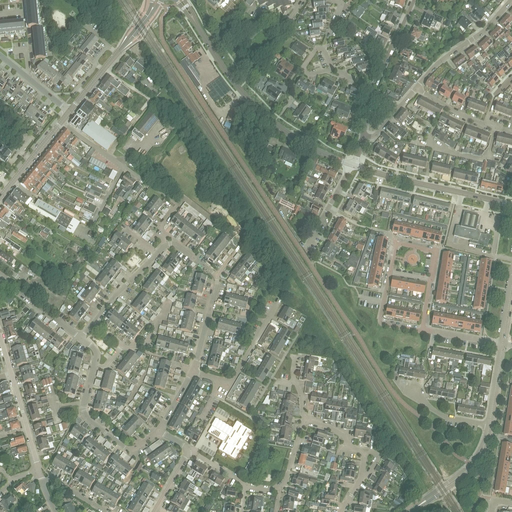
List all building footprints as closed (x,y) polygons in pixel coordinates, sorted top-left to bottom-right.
[(38,27),(35,0),(25,0),(28,28),(38,27)] [(274,10),(280,8),(283,7),(280,0),(273,0),(275,5),(273,6),(274,10)] [(286,0),(280,0),(283,7),(280,8),(282,13),(287,12),(286,8),(292,6),(290,1),(287,2),(286,0)] [(404,3),(396,0),(391,0),(390,2),(395,4),(394,5),(395,6),(394,7),(398,8),(398,7),(402,9),(404,3)] [(471,0),(468,4),(473,8),(471,10),(476,14),(474,16),(472,14),(469,16),(471,18),(473,20),(475,21),(476,22),(477,20),(480,22),(485,17),(480,12),(482,10),(476,5),(471,0)] [(318,9),(324,8),(323,1),(313,2),(314,9),(318,9)] [(360,7),(352,13),(359,19),(365,11),(360,7)] [(318,16),(325,15),(328,15),(327,8),(324,8),(318,9),(318,16)] [(385,11),(383,15),(386,16),(383,21),(394,25),(396,19),(393,18),(394,15),(393,15),(388,12),(385,11)] [(456,26),(459,29),(461,27),(465,31),(467,29),(468,29),(468,27),(471,24),(468,21),(470,19),(462,11),(460,14),(464,17),(456,26)] [(316,23),(322,22),(326,22),(325,15),(318,16),(315,16),(316,23)] [(435,28),(437,23),(440,24),(443,18),(435,15),(433,18),(426,15),(421,26),(429,30),(431,27),(435,28)] [(509,25),(504,20),(500,24),(505,29),(509,25)] [(23,22),(16,23),(9,23),(0,24),(0,34),(24,32),(24,30),(23,22)] [(316,23),(312,23),(313,31),(319,30),(323,29),(322,22),(316,23)] [(381,23),(379,27),(384,29),(382,33),(388,36),(391,30),(388,29),(389,27),(381,23)] [(46,58),(43,28),(33,29),(35,59),(46,58)] [(369,28),(368,32),(370,33),(368,37),(373,40),(384,46),(386,41),(383,39),(376,36),(377,34),(375,32),(369,28)] [(494,32),(499,37),(504,33),(498,28),(494,32)] [(319,30),(313,31),(309,31),(310,38),(320,37),(319,30)] [(424,38),(423,38),(424,35),(414,31),(413,33),(411,33),(410,35),(411,37),(410,41),(414,43),(415,39),(420,41),(422,43),(424,38)] [(499,37),(494,32),(490,36),(495,41),(499,37)] [(87,38),(99,47),(100,45),(97,42),(98,40),(90,34),(87,38)] [(182,50),(187,57),(190,55),(187,51),(192,47),(183,35),(175,41),(182,50)] [(365,43),(364,46),(369,48),(371,45),(374,47),(381,51),(384,46),(373,40),(368,37),(368,38),(367,39),(365,43)] [(99,47),(87,38),(84,41),(92,48),(94,46),(97,49),(99,47)] [(483,42),(488,48),(492,44),(487,38),(483,42)] [(334,50),(344,47),(343,40),(333,43),(334,50)] [(92,48),(84,41),(81,45),(93,55),(94,53),(90,50),(92,48)] [(307,49),(297,42),(291,50),(301,57),(307,49)] [(488,48),(483,42),(479,46),(484,52),(488,48)] [(93,55),(81,45),(78,49),(86,56),(88,53),(91,56),(93,55)] [(337,56),(344,54),(353,52),(352,48),(346,49),(346,47),(344,47),(334,50),(336,49),(337,56)] [(471,51),(475,57),(480,53),(475,47),(471,51)] [(503,50),(511,61),(511,57),(511,58),(508,54),(506,52),(507,51),(505,49),(503,50)] [(403,50),(400,56),(404,57),(402,60),(407,62),(408,59),(409,60),(411,56),(414,57),(415,54),(409,52),(403,50)] [(511,61),(503,50),(502,51),(498,55),(496,56),(500,60),(502,58),(504,57),(508,61),(506,63),(511,68),(511,67),(511,61)] [(357,51),(353,52),(344,54),(345,61),(352,60),(355,59),(360,58),(359,53),(357,54),(357,51)] [(475,57),(471,51),(466,54),(470,60),(475,57)] [(187,57),(192,64),(200,58),(196,52),(193,54),(192,53),(190,55),(187,57)] [(80,54),(77,58),(89,67),(90,66),(87,62),(89,60),(80,54)] [(458,60),(462,66),(467,62),(463,56),(458,60)] [(134,62),(128,57),(124,62),(130,67),(134,62)] [(190,65),(192,64),(187,57),(184,59),(183,60),(187,67),(189,66),(190,65)] [(360,58),(355,59),(352,60),(353,67),(356,66),(363,64),(362,57),(360,58)] [(77,58),(74,61),(82,68),(84,66),(88,69),(89,67),(77,58)] [(136,63),(144,70),(147,66),(139,59),(136,63)] [(495,65),(496,65),(504,74),(506,73),(508,72),(508,71),(503,66),(501,67),(497,63),(496,62),(492,59),(491,61),(494,64),(495,65)] [(286,79),(294,68),(282,60),(280,63),(282,64),(276,72),(286,79)] [(462,66),(458,60),(454,63),(458,69),(462,66)] [(39,70),(41,72),(47,64),(43,61),(34,73),(36,74),(39,70)] [(74,61),(71,65),(83,75),(84,73),(81,70),(82,68),(74,61)] [(144,70),(136,63),(134,65),(142,72),(144,70)] [(360,72),(362,72),(372,69),(370,63),(363,64),(356,66),(358,71),(360,72)] [(51,67),(47,64),(41,72),(43,74),(40,77),(41,79),(51,67)] [(409,73),(411,70),(416,73),(422,75),(424,71),(410,65),(408,67),(401,64),(399,68),(396,67),(396,68),(395,67),(393,70),(394,70),(393,73),(407,80),(401,77),(403,75),(404,75),(405,71),(409,73)] [(68,69),(76,75),(78,73),(82,76),(83,75),(71,65),(68,69)] [(122,65),(118,69),(117,69),(115,71),(116,72),(128,82),(133,75),(129,72),(129,71),(122,65)] [(503,76),(504,74),(496,65),(495,65),(494,67),(498,71),(496,73),(501,78),(502,78),(503,77),(503,76)] [(55,70),(51,67),(41,79),(43,80),(46,76),(48,78),(55,70)] [(68,69),(65,73),(73,79),(74,81),(74,80),(77,82),(78,80),(74,77),(76,75),(68,69)] [(47,83),(49,85),(51,83),(52,81),(58,73),(55,70),(48,78),(50,80),(47,83)] [(495,84),(486,76),(479,71),(475,74),(480,79),(482,77),(485,80),(483,82),(486,84),(487,83),(492,88),(493,88),(494,87),(494,86),(495,84)] [(59,87),(63,83),(62,76),(58,73),(52,81),(59,87)] [(62,76),(63,83),(67,87),(73,79),(65,73),(62,76)] [(407,80),(393,73),(389,81),(398,85),(399,81),(405,84),(406,83),(407,82),(406,82),(407,80)] [(498,81),(499,80),(493,76),(491,74),(489,76),(487,74),(486,76),(495,84),(497,82),(498,81)] [(111,85),(114,88),(117,90),(125,97),(130,91),(119,82),(118,83),(108,76),(104,80),(111,85)] [(3,80),(0,83),(0,91),(9,81),(7,79),(4,82),(3,80)] [(314,95),(316,86),(312,86),(311,87),(309,86),(310,86),(301,79),(296,85),(305,92),(307,89),(311,91),(310,94),(314,95)] [(111,85),(104,80),(101,85),(111,92),(114,88),(111,85)] [(266,87),(262,92),(266,94),(266,93),(276,100),(281,93),(273,88),(275,85),(276,82),(269,80),(268,83),(272,85),(271,86),(270,87),(270,86),(268,89),(266,87)] [(326,95),(327,93),(332,96),(336,89),(333,87),(334,85),(331,83),(330,83),(325,80),(321,86),(319,85),(316,89),(326,95)] [(415,83),(407,80),(406,82),(407,82),(406,83),(405,84),(403,88),(402,88),(398,96),(387,91),(390,92),(387,98),(397,103),(399,102),(402,96),(403,97),(415,83)] [(425,86),(430,89),(434,82),(429,80),(425,86)] [(7,94),(17,82),(15,81),(12,85),(10,83),(3,91),(7,94)] [(17,82),(7,94),(11,97),(17,89),(15,87),(18,84),(17,82)] [(434,82),(430,89),(435,91),(439,85),(434,82)] [(97,89),(104,94),(107,97),(111,92),(101,85),(97,89)] [(141,85),(139,88),(152,96),(154,93),(141,85)] [(439,94),(444,96),(448,90),(449,88),(444,85),(439,94)] [(15,100),(24,88),(23,87),(20,91),(17,89),(11,97),(15,100)] [(357,98),(360,91),(352,87),(351,90),(348,89),(345,95),(349,96),(349,95),(357,98)] [(19,103),(25,95),(23,93),(26,90),(24,88),(15,100),(19,103)] [(450,91),(448,90),(444,96),(449,99),(453,91),(451,89),(450,91)] [(93,95),(99,100),(100,99),(102,101),(105,98),(96,91),(93,95)] [(461,95),(459,94),(457,92),(452,101),(457,103),(460,97),(460,96),(461,95)] [(22,106),(32,95),(30,93),(27,97),(25,95),(19,103),(22,106)] [(20,109),(24,112),(33,102),(30,100),(33,96),(32,95),(22,106),(20,109)] [(112,110),(99,100),(93,95),(89,99),(96,104),(95,105),(99,108),(101,106),(110,112),(112,110)] [(460,97),(457,103),(462,106),(466,97),(464,96),(463,98),(460,97)] [(422,111),(423,108),(427,101),(422,98),(421,99),(418,105),(420,107),(419,110),(422,111)] [(331,107),(335,109),(338,110),(336,117),(342,119),(342,117),(346,119),(349,111),(344,109),(345,105),(346,104),(333,99),(332,101),(333,102),(331,107)] [(473,110),(476,102),(470,100),(470,102),(467,108),(473,110)] [(423,108),(428,111),(433,104),(427,101),(423,108)] [(98,111),(95,109),(87,102),(83,107),(91,113),(92,113),(98,118),(100,116),(101,115),(104,112),(99,109),(98,111)] [(473,110),(479,112),(482,104),(476,102),(473,110)] [(494,111),(500,113),(503,105),(497,103),(494,111)] [(428,111),(434,114),(438,107),(433,104),(428,111)] [(482,104),(479,112),(485,115),(488,106),(482,104)] [(25,115),(29,118),(38,106),(36,105),(33,108),(31,107),(25,115)] [(500,113),(506,116),(509,107),(503,105),(500,113)] [(40,108),(38,106),(29,118),(32,121),(34,119),(39,113),(37,111),(40,108)] [(310,111),(302,106),(297,113),(296,112),(293,116),(301,121),(308,112),(309,113),(310,111)] [(91,113),(83,107),(80,111),(87,117),(92,120),(95,123),(96,121),(98,118),(92,113),(91,113)] [(438,107),(434,114),(439,117),(443,109),(438,107)] [(130,116),(133,119),(138,114),(134,111),(132,109),(130,111),(131,112),(129,115),(130,116)] [(232,109),(226,120),(232,123),(238,112),(232,109)] [(410,119),(408,117),(409,115),(404,110),(400,115),(410,124),(410,125),(413,122),(414,119),(412,117),(410,119)] [(41,115),(39,113),(34,119),(32,121),(36,124),(46,113),(44,111),(41,115)] [(76,115),(69,124),(76,129),(77,128),(84,121),(87,117),(80,111),(77,115),(76,115)] [(46,113),(36,124),(40,127),(47,119),(44,117),(47,114),(46,113)] [(135,130),(132,134),(141,142),(144,138),(143,137),(158,120),(150,113),(135,131),(135,130)] [(410,124),(400,115),(395,119),(401,125),(405,120),(407,122),(406,124),(408,126),(410,124)] [(443,127),(444,125),(448,118),(442,115),(438,123),(442,125),(441,126),(443,127)] [(453,120),(448,118),(444,125),(447,127),(446,129),(448,130),(449,128),(453,120)] [(88,124),(113,143),(116,139),(114,136),(99,126),(96,123),(95,123),(92,120),(88,124)] [(459,123),(453,120),(449,128),(455,131),(459,123)] [(347,128),(336,123),(331,121),(330,125),(334,127),(331,136),(342,140),(347,128)] [(15,122),(10,127),(23,138),(28,132),(15,122)] [(464,126),(459,123),(455,131),(457,132),(456,135),(459,136),(464,126)] [(88,124),(83,132),(84,133),(94,141),(94,142),(107,151),(113,143),(88,124)] [(129,128),(125,125),(124,126),(124,125),(119,131),(124,135),(129,128)] [(396,138),(398,135),(402,139),(408,132),(404,130),(400,128),(399,127),(397,130),(391,125),(386,130),(396,138)] [(114,136),(116,139),(119,141),(124,135),(119,131),(118,130),(113,127),(111,130),(116,134),(114,136)] [(469,141),(470,137),(473,129),(468,127),(465,135),(467,136),(466,140),(469,141)] [(479,131),(473,129),(470,137),(476,140),(479,131)] [(70,141),(71,139),(72,140),(73,138),(70,135),(70,134),(64,130),(61,134),(70,142),(70,141)] [(476,140),(481,142),(484,134),(479,131),(476,140)] [(58,138),(64,143),(65,141),(69,143),(68,144),(72,147),(74,145),(70,142),(61,134),(58,138)] [(490,136),(484,134),(481,142),(487,144),(490,136)] [(64,143),(58,138),(54,142),(68,153),(70,151),(65,147),(65,148),(62,145),(64,143)] [(68,153),(54,142),(51,146),(57,151),(59,149),(62,151),(62,152),(66,155),(68,153)] [(374,154),(379,157),(383,149),(380,147),(382,145),(379,143),(374,154)] [(274,148),(268,145),(265,151),(272,154),(274,148)] [(10,150),(5,146),(0,151),(0,160),(4,164),(5,163),(7,163),(8,161),(8,160),(7,159),(11,155),(8,153),(10,150)] [(59,155),(59,156),(55,153),(57,151),(51,146),(48,150),(61,161),(63,159),(59,155)] [(91,148),(87,155),(90,157),(95,151),(91,148)] [(293,153),(287,150),(282,148),(279,156),(283,158),(282,160),(293,165),(296,157),(292,155),(293,153)] [(384,159),(388,152),(383,149),(379,157),(384,159)] [(384,159),(389,162),(393,155),(395,152),(390,149),(388,152),(384,159)] [(61,161),(48,150),(45,154),(51,159),(54,162),(56,160),(60,163),(61,161)] [(52,166),(51,165),(52,164),(49,161),(51,159),(45,154),(41,158),(51,166),(55,169),(57,167),(54,164),(52,166)] [(393,155),(389,162),(394,165),(399,158),(393,155)] [(51,166),(41,158),(38,162),(44,167),(48,170),(50,168),(53,171),(55,169),(51,166)] [(81,164),(74,158),(71,162),(78,167),(81,164)] [(47,170),(47,171),(43,168),(44,167),(38,162),(36,165),(49,176),(51,174),(47,170)] [(445,166),(443,175),(449,176),(450,171),(453,171),(455,163),(451,162),(449,167),(445,166)] [(49,176),(36,165),(33,168),(39,173),(40,172),(44,174),(48,178),(49,176)] [(335,179),(338,173),(330,170),(329,172),(317,166),(315,170),(335,179)] [(39,173),(33,168),(31,171),(45,182),(46,180),(42,176),(43,175),(39,173)] [(459,180),(461,171),(455,170),(453,178),(459,180)] [(45,182),(31,171),(29,174),(35,179),(36,177),(39,180),(43,184),(45,182)] [(501,173),(500,178),(496,191),(502,193),(504,185),(501,185),(503,179),(505,180),(507,176),(501,173)] [(37,182),(34,180),(35,179),(29,174),(26,177),(38,186),(40,188),(42,186),(37,182)] [(319,180),(322,182),(321,182),(330,186),(333,180),(324,176),(320,174),(319,177),(322,178),(321,179),(320,179),(319,180)] [(472,174),(470,182),(476,184),(478,176),(472,174)] [(123,191),(131,178),(126,175),(122,182),(120,185),(122,186),(120,188),(115,194),(113,197),(113,198),(117,201),(119,197),(118,197),(123,191)] [(481,188),(486,189),(489,175),(486,175),(485,181),(483,180),(481,188)] [(38,186),(26,177),(24,180),(30,185),(31,183),(34,186),(38,190),(40,188),(38,186)] [(493,183),(491,190),(496,191),(500,178),(497,177),(496,183),(493,183)] [(135,188),(132,186),(136,181),(131,178),(123,191),(126,193),(123,198),(126,200),(133,191),(135,188)] [(32,188),(32,189),(29,186),(30,185),(24,180),(20,184),(26,189),(30,191),(31,192),(32,192),(35,194),(37,192),(33,189),(32,188)] [(97,187),(106,191),(108,188),(96,182),(94,185),(97,187)] [(134,196),(136,197),(142,188),(137,185),(135,188),(133,191),(135,193),(134,196)] [(371,195),(366,192),(367,189),(359,185),(356,190),(366,196),(369,198),(373,200),(377,201),(379,192),(375,191),(374,195),(371,195)] [(90,190),(101,195),(102,191),(92,186),(90,190)] [(39,200),(36,205),(31,203),(33,201),(20,190),(20,189),(17,187),(11,196),(20,202),(36,212),(44,217),(54,223),(67,230),(66,230),(73,234),(80,223),(73,218),(73,219),(61,212),(39,200)] [(313,190),(325,196),(328,191),(321,187),(319,190),(314,188),(313,190)] [(101,195),(90,190),(89,193),(93,195),(99,198),(101,195)] [(311,193),(314,195),(313,198),(322,202),(325,196),(313,190),(311,193)] [(365,198),(366,196),(356,190),(353,196),(361,201),(363,197),(365,198)] [(281,199),(285,201),(287,197),(281,194),(278,192),(275,200),(279,202),(281,199)] [(59,202),(52,198),(53,197),(49,195),(48,197),(51,200),(54,201),(54,202),(58,204),(59,202)] [(19,207),(15,204),(17,202),(10,196),(7,201),(22,213),(23,212),(24,210),(20,207),(19,207)] [(152,201),(161,208),(164,204),(155,197),(152,201)] [(418,210),(418,207),(420,199),(414,198),(413,205),(411,205),(408,216),(410,217),(413,205),(415,206),(414,212),(417,213),(418,210)] [(289,209),(293,211),(296,206),(285,201),(281,199),(279,202),(278,204),(289,209)] [(13,212),(15,209),(16,211),(17,212),(20,215),(21,214),(24,216),(26,214),(23,212),(22,213),(7,201),(4,205),(13,212)] [(149,204),(158,211),(161,208),(152,201),(149,204)] [(357,212),(359,213),(362,208),(366,210),(367,207),(361,204),(360,207),(350,201),(347,207),(357,212)] [(186,211),(189,206),(185,203),(181,208),(186,211)] [(147,208),(155,215),(158,211),(149,204),(147,208)] [(310,209),(306,207),(304,210),(296,206),(312,214),(316,216),(318,213),(321,208),(313,204),(311,209),(310,209)] [(94,214),(95,211),(84,206),(83,209),(94,214)] [(296,206),(293,211),(292,214),(296,216),(298,213),(307,217),(311,219),(310,220),(313,221),(313,220),(314,220),(316,216),(312,214),(296,206)] [(111,211),(105,207),(102,214),(107,217),(111,211)] [(357,212),(347,207),(343,212),(352,217),(353,214),(355,215),(357,212)] [(12,214),(9,212),(8,213),(2,208),(0,209),(0,212),(8,219),(10,217),(14,220),(16,218),(15,216),(12,214)] [(148,215),(152,218),(155,215),(147,208),(144,211),(144,212),(143,213),(147,216),(148,215)] [(75,215),(71,212),(66,210),(64,213),(73,218),(75,215)] [(8,219),(0,212),(0,218),(6,223),(9,225),(10,222),(7,220),(8,219)] [(461,238),(470,240),(478,242),(480,234),(480,232),(475,231),(479,216),(464,213),(461,227),(456,226),(454,236),(461,238)] [(172,228),(180,217),(177,215),(170,223),(173,225),(171,227),(172,228)] [(148,220),(144,216),(141,220),(149,227),(152,223),(153,221),(149,218),(148,220)] [(180,217),(172,228),(173,229),(175,227),(177,229),(184,220),(180,217)] [(339,221),(336,225),(348,232),(348,231),(349,232),(352,234),(354,232),(350,229),(344,226),(346,224),(345,224),(347,222),(341,219),(340,221),(339,221)] [(138,224),(147,230),(149,227),(141,220),(138,224)] [(178,232),(179,233),(187,223),(184,220),(177,229),(179,230),(178,232)] [(191,225),(187,223),(179,233),(180,234),(182,232),(184,234),(191,225)] [(398,234),(401,224),(395,223),(393,232),(398,234)] [(135,227),(144,234),(147,230),(138,224),(135,227)] [(404,235),(406,226),(401,224),(398,234),(403,236),(403,235),(404,235)] [(135,227),(132,225),(129,228),(141,237),(144,234),(135,227)] [(185,238),(186,239),(194,228),(191,225),(184,234),(187,236),(185,238)] [(347,234),(348,232),(336,225),(334,230),(340,234),(342,231),(347,234)] [(15,231),(16,229),(12,226),(10,230),(13,233),(12,235),(26,244),(28,240),(23,237),(15,231)] [(97,226),(95,230),(101,234),(102,234),(105,230),(98,227),(97,226)] [(410,237),(412,227),(406,226),(404,235),(406,235),(405,237),(410,237)] [(416,238),(418,228),(412,227),(410,237),(414,239),(414,237),(416,238)] [(198,231),(194,228),(186,239),(188,240),(189,238),(191,239),(198,231)] [(418,228),(416,238),(417,239),(417,240),(421,240),(424,230),(418,228)] [(424,230),(422,240),(426,241),(426,240),(428,241),(430,231),(424,230)] [(201,234),(198,231),(191,239),(193,241),(192,243),(193,244),(201,234)] [(330,236),(342,242),(346,244),(351,247),(352,244),(348,242),(349,241),(339,236),(340,235),(333,231),(330,236)] [(430,231),(428,241),(429,241),(429,242),(433,242),(436,233),(430,231)] [(121,236),(118,233),(116,232),(113,236),(114,237),(111,241),(115,244),(121,236)] [(228,245),(231,241),(232,240),(229,237),(224,233),(220,238),(228,245)] [(436,233),(433,242),(440,243),(442,234),(436,233)] [(201,234),(193,244),(195,245),(196,243),(198,245),(205,236),(201,234)] [(478,242),(470,240),(469,243),(487,247),(489,241),(491,236),(486,234),(486,235),(480,234),(478,242)] [(118,247),(125,239),(121,236),(115,244),(118,247)] [(342,242),(330,236),(328,240),(335,244),(336,241),(341,244),(342,242)] [(102,237),(98,246),(101,248),(106,239),(102,237)] [(16,245),(9,240),(6,238),(4,240),(10,245),(10,246),(13,248),(19,252),(21,248),(16,245)] [(217,242),(225,248),(228,245),(220,238),(217,242)] [(125,239),(118,247),(122,250),(128,241),(125,239)] [(377,245),(386,247),(388,241),(378,239),(377,245)] [(122,250),(125,252),(129,248),(130,249),(133,245),(132,244),(128,241),(122,250)] [(214,245),(223,252),(225,248),(217,242),(214,245)] [(358,242),(356,249),(362,251),(365,245),(358,242)] [(324,248),(332,252),(333,250),(338,253),(340,250),(327,243),(326,245),(325,245),(324,247),(324,248)] [(223,252),(214,245),(212,248),(220,255),(223,252)] [(220,255),(212,248),(209,252),(217,258),(220,255)] [(330,255),(332,252),(324,248),(323,248),(322,250),(323,251),(321,254),(328,257),(328,259),(332,261),(334,258),(330,255)] [(11,257),(0,249),(0,256),(8,262),(8,261),(11,257)] [(212,264),(214,262),(217,258),(209,252),(206,255),(209,258),(208,260),(212,264)] [(244,258),(253,264),(256,261),(251,257),(253,255),(249,252),(247,254),(244,258)] [(452,261),(453,258),(454,258),(458,259),(459,253),(452,252),(451,255),(444,253),(443,259),(452,261)] [(348,261),(347,263),(351,268),(354,269),(356,270),(360,258),(352,254),(350,258),(342,253),(340,257),(348,261)] [(170,258),(179,265),(182,261),(173,254),(170,258)] [(170,258),(168,261),(176,268),(179,265),(170,258)] [(253,264),(244,258),(242,261),(253,270),(255,266),(253,264)] [(113,261),(110,264),(118,271),(121,267),(122,266),(118,263),(117,264),(113,261)] [(168,261),(165,265),(173,271),(176,268),(168,261)] [(253,270),(242,261),(239,264),(250,273),(253,270)] [(118,271),(110,264),(107,268),(115,275),(118,271)] [(250,273),(239,264),(236,268),(247,277),(250,273)] [(16,281),(16,280),(17,279),(20,276),(15,272),(15,273),(5,265),(1,270),(16,281)] [(27,275),(28,274),(29,272),(30,271),(22,265),(18,269),(27,275)] [(170,275),(173,271),(165,265),(162,268),(166,272),(165,273),(169,276),(170,275)] [(72,266),(68,272),(73,275),(77,269),(72,266)] [(102,269),(104,271),(113,278),(115,275),(107,268),(105,266),(102,269)] [(236,268),(233,271),(244,280),(247,277),(236,268)] [(154,274),(162,281),(164,282),(168,277),(158,269),(157,271),(154,274)] [(113,278),(104,271),(102,275),(110,281),(113,278)] [(244,280),(233,271),(231,275),(229,277),(234,281),(236,279),(239,282),(241,284),(244,280)] [(154,274),(151,278),(159,284),(162,281),(154,274)] [(102,275),(99,278),(107,285),(110,281),(102,275)] [(393,277),(391,287),(398,288),(399,278),(393,277)] [(107,285),(99,278),(96,282),(100,285),(99,287),(103,290),(104,288),(107,285)] [(151,278),(148,281),(157,288),(159,284),(151,278)] [(399,278),(398,288),(404,289),(406,279),(399,278)] [(406,279),(404,289),(411,291),(412,281),(406,279)] [(148,281),(146,285),(154,291),(157,288),(148,281)] [(412,281),(411,291),(417,292),(419,282),(412,281)] [(89,287),(98,294),(100,290),(96,287),(97,285),(93,282),(92,284),(90,282),(88,286),(89,287)] [(419,282),(417,292),(424,293),(426,283),(419,282)] [(154,291),(146,285),(143,288),(151,295),(154,291)] [(89,287),(87,291),(95,297),(98,294),(89,287)] [(203,290),(193,287),(192,292),(197,293),(196,295),(201,296),(201,294),(202,294),(203,290)] [(87,291),(84,294),(92,301),(95,297),(87,291)] [(140,297),(148,303),(151,300),(143,293),(140,297)] [(185,299),(195,302),(197,297),(191,296),(192,294),(187,293),(184,293),(183,298),(185,299)] [(84,294),(81,298),(80,300),(84,303),(85,301),(89,304),(92,301),(84,294)] [(8,296),(5,301),(10,305),(14,301),(9,296),(8,296)] [(137,300),(145,307),(148,303),(140,297),(137,300)] [(145,307),(137,300),(135,304),(143,310),(145,307)] [(85,304),(84,306),(80,302),(77,306),(85,313),(88,309),(89,307),(85,304)] [(143,310),(135,304),(132,307),(140,314),(143,310)] [(392,317),(394,307),(388,305),(386,315),(392,317)] [(74,309),(83,316),(85,313),(77,306),(74,309)] [(21,311),(23,313),(22,315),(24,317),(30,310),(26,307),(21,311)] [(394,307),(392,317),(399,318),(401,308),(394,307)] [(282,313),(289,318),(293,312),(285,308),(282,313)] [(401,308),(399,318),(406,319),(407,309),(401,308)] [(72,313),(80,319),(83,316),(74,309),(72,313)] [(407,309),(406,319),(412,320),(414,310),(407,309)] [(9,313),(8,310),(0,313),(2,319),(10,317),(10,316),(15,314),(15,312),(9,313)] [(115,313),(112,310),(105,318),(107,320),(106,322),(107,323),(115,313)] [(414,310),(412,320),(419,321),(420,311),(414,310)] [(80,319),(72,313),(69,317),(77,323),(80,319)] [(112,324),(119,316),(115,313),(107,323),(108,325),(110,322),(112,324)] [(289,318),(282,313),(279,319),(286,323),(289,318)] [(112,328),(114,329),(122,318),(119,316),(112,324),(114,325),(112,328)] [(18,320),(17,317),(11,318),(11,319),(3,321),(4,322),(3,323),(3,325),(5,325),(5,328),(13,326),(12,321),(18,320)] [(33,331),(40,323),(36,320),(33,317),(31,321),(26,327),(29,329),(30,328),(33,331)] [(119,329),(126,321),(122,318),(114,329),(115,330),(117,328),(119,329)] [(120,333),(121,334),(129,324),(126,321),(119,329),(121,331),(120,333)] [(482,323),(475,322),(474,331),(480,332),(482,323)] [(40,323),(33,331),(36,334),(43,325),(40,323)] [(124,333),(126,335),(133,326),(129,324),(121,334),(122,335),(124,333)] [(40,336),(47,328),(43,325),(36,334),(40,336)] [(128,340),(136,329),(133,326),(126,335),(128,337),(126,339),(128,340)] [(43,339),(50,331),(47,328),(40,336),(43,339)] [(140,332),(136,329),(128,340),(129,341),(131,338),(133,340),(140,332)] [(280,335),(287,339),(291,334),(283,329),(280,335)] [(47,342),(53,333),(50,331),(43,339),(47,342)] [(50,344),(57,336),(53,333),(47,342),(50,344)] [(277,340),(284,345),(287,339),(280,335),(277,340)] [(57,336),(50,344),(54,347),(60,339),(57,336)] [(160,348),(163,338),(158,337),(155,350),(157,350),(157,348),(160,348)] [(60,339),(54,347),(57,350),(59,352),(63,347),(61,345),(64,342),(60,339)] [(274,346),(281,350),(284,345),(277,340),(274,346)] [(184,344),(180,357),(182,357),(183,354),(186,355),(189,342),(185,341),(184,344)] [(15,348),(12,349),(13,352),(10,352),(11,354),(23,350),(22,346),(20,346),(19,343),(14,345),(15,348)] [(72,358),(82,361),(83,357),(78,355),(79,352),(80,350),(75,346),(71,350),(69,358),(72,359),(72,358)] [(281,350),(274,346),(270,351),(278,356),(281,350)] [(437,363),(437,360),(439,351),(433,349),(432,352),(429,351),(427,359),(431,360),(432,356),(435,357),(433,366),(436,366),(437,363)] [(144,354),(139,351),(135,356),(131,352),(128,356),(136,363),(139,359),(140,357),(140,358),(144,354)] [(457,367),(459,361),(461,361),(462,355),(457,354),(454,366),(455,366),(454,368),(457,369),(457,367)] [(138,364),(136,363),(128,356),(125,359),(133,366),(136,368),(138,364)] [(264,361),(272,366),(275,360),(268,356),(264,361)] [(319,363),(318,361),(319,361),(319,359),(309,357),(309,360),(302,359),(302,361),(306,362),(306,365),(314,366),(317,366),(318,366),(319,363)] [(471,369),(473,370),(474,366),(477,367),(477,365),(478,365),(479,358),(473,357),(471,367),(471,369)] [(122,363),(131,370),(133,366),(125,359),(122,363)] [(491,360),(485,359),(484,366),(483,368),(482,372),(482,375),(485,376),(487,366),(489,367),(491,367),(492,362),(490,362),(491,360)] [(409,363),(409,361),(405,360),(403,370),(399,369),(400,367),(396,366),(396,367),(395,372),(399,373),(398,375),(406,377),(409,363)] [(272,366),(264,361),(261,367),(269,371),(272,366)] [(120,366),(128,373),(131,370),(122,363),(120,366)] [(19,373),(19,374),(32,371),(31,366),(20,369),(21,372),(19,373)] [(128,373),(120,366),(117,370),(125,377),(128,373)] [(417,372),(413,371),(412,378),(418,379),(419,372),(420,366),(418,366),(417,372)] [(68,374),(75,375),(78,376),(78,374),(79,370),(69,367),(68,372),(68,374)] [(258,372),(265,377),(269,371),(261,367),(258,372)] [(112,371),(111,373),(106,372),(105,376),(115,379),(116,375),(117,375),(118,373),(117,372),(112,371)] [(265,377),(258,372),(255,378),(262,382),(265,377)] [(34,379),(33,375),(23,378),(24,381),(21,381),(22,383),(34,379)] [(306,381),(306,384),(313,385),(313,382),(312,382),(312,377),(304,375),(304,378),(300,377),(299,380),(306,381)] [(192,385),(200,389),(203,384),(195,379),(192,385)] [(432,389),(431,388),(430,388),(429,395),(435,396),(436,389),(437,383),(438,381),(435,380),(434,383),(433,383),(432,389)] [(252,382),(250,386),(248,384),(247,387),(256,392),(260,387),(252,382)] [(447,383),(445,391),(442,390),(441,397),(447,398),(450,383),(447,383)] [(200,389),(192,385),(190,390),(197,394),(200,389)] [(246,393),(253,398),(256,392),(247,387),(245,389),(247,390),(246,393)] [(304,394),(311,395),(310,402),(316,403),(317,394),(312,393),(313,388),(305,387),(304,394)] [(74,396),(76,392),(65,389),(64,393),(68,394),(68,397),(74,398),(74,396)] [(197,394),(190,390),(187,395),(195,399),(197,394)] [(159,400),(161,396),(152,391),(150,395),(159,400)] [(293,403),(293,404),(296,404),(297,398),(291,397),(292,394),(285,392),(284,398),(287,399),(286,402),(293,403)] [(240,397),(250,403),(253,398),(246,393),(244,396),(242,395),(240,397)] [(321,404),(322,395),(317,394),(316,403),(314,412),(317,413),(318,407),(319,407),(319,404),(321,404)] [(12,402),(11,395),(0,398),(0,401),(4,401),(4,404),(12,402)] [(28,397),(26,397),(27,402),(32,401),(32,403),(38,401),(36,395),(34,395),(28,397)] [(159,400),(150,395),(147,399),(156,404),(159,400)] [(195,399),(187,395),(184,400),(192,404),(195,399)] [(250,403),(240,397),(239,400),(241,401),(239,404),(247,409),(250,403)] [(330,411),(332,402),(332,399),(327,398),(327,401),(326,401),(326,405),(325,411),(324,414),(324,420),(326,420),(327,414),(328,414),(328,411),(330,411)] [(156,404),(147,399),(145,402),(154,408),(156,404)] [(192,404),(184,400),(181,405),(189,409),(192,404)] [(338,416),(338,413),(341,413),(343,401),(337,400),(334,421),(337,422),(338,416)] [(457,412),(463,413),(464,407),(465,401),(462,400),(461,406),(458,406),(457,412)] [(283,404),(282,408),(292,410),(293,404),(293,403),(286,402),(279,401),(279,404),(283,404)] [(154,408),(145,402),(143,406),(152,412),(154,408)] [(474,406),(471,405),(469,414),(475,416),(476,409),(477,403),(474,402),(474,406)] [(30,412),(38,410),(36,403),(32,404),(32,406),(28,407),(30,412)] [(141,410),(150,415),(152,412),(143,406),(141,410)] [(180,407),(177,412),(185,416),(188,411),(180,407)] [(138,416),(145,423),(150,415),(141,410),(138,408),(135,412),(139,414),(138,416)] [(290,416),(291,416),(292,410),(282,408),(281,412),(277,411),(277,414),(279,414),(283,415),(290,416)] [(346,414),(344,423),(343,429),(346,429),(348,420),(350,420),(352,411),(352,409),(352,408),(347,408),(347,410),(346,410),(346,414)] [(485,410),(476,409),(475,416),(483,417),(485,410)] [(177,412),(175,417),(182,421),(185,416),(177,412)] [(7,415),(0,416),(0,421),(3,420),(3,419),(9,417),(10,420),(14,419),(14,418),(17,417),(16,413),(7,415)] [(281,421),(291,423),(292,416),(291,416),(290,416),(283,415),(279,414),(278,416),(282,417),(281,421)] [(131,420),(139,428),(142,425),(134,417),(131,420)] [(175,417),(172,422),(180,426),(182,421),(175,417)] [(215,419),(207,432),(223,442),(218,450),(225,454),(235,460),(248,438),(252,432),(242,426),(242,425),(237,421),(232,428),(232,429),(215,419)] [(6,426),(10,425),(11,427),(6,429),(7,432),(20,429),(18,422),(13,423),(12,420),(5,422),(6,426)] [(139,428),(131,420),(128,424),(136,431),(139,428)] [(290,429),(291,423),(281,421),(281,424),(277,424),(273,423),(273,426),(278,427),(290,429)] [(180,426),(172,422),(169,427),(177,431),(180,426)] [(136,431),(128,424),(125,427),(133,434),(136,431)] [(74,437),(81,429),(77,426),(75,425),(72,429),(74,430),(70,434),(74,437)] [(281,434),(291,436),(292,429),(290,429),(278,427),(273,426),(270,426),(270,429),(274,430),(274,429),(278,429),(282,430),(281,434)] [(133,434),(125,427),(122,430),(130,437),(133,434)] [(78,440),(84,431),(81,429),(74,437),(78,440)] [(190,429),(186,436),(191,439),(196,431),(190,429)] [(365,435),(364,444),(369,445),(371,436),(374,436),(375,430),(370,429),(367,429),(366,435),(365,435)] [(196,431),(191,439),(196,442),(201,433),(197,430),(196,431)] [(84,431),(78,440),(81,443),(84,438),(86,439),(89,436),(88,434),(84,431)] [(317,437),(326,440),(327,436),(333,438),(334,435),(326,433),(326,434),(318,432),(317,437)] [(38,441),(39,446),(54,442),(52,442),(51,439),(52,439),(51,434),(45,436),(45,439),(38,441)] [(291,436),(281,434),(280,437),(278,437),(276,443),(283,444),(284,441),(290,442),(291,436)] [(23,436),(15,439),(16,441),(10,443),(11,447),(25,443),(23,436)] [(326,440),(317,437),(314,436),(312,444),(318,446),(319,443),(324,445),(326,440)] [(83,446),(83,447),(87,449),(93,441),(90,438),(86,442),(85,441),(82,445),(83,446)] [(90,452),(97,444),(93,441),(87,449),(90,452)] [(49,443),(54,442),(39,446),(41,451),(48,449),(49,452),(55,450),(55,447),(50,449),(49,443)] [(97,444),(90,452),(94,455),(100,446),(97,444)] [(312,444),(311,448),(303,446),(301,452),(315,457),(316,453),(319,454),(321,447),(318,446),(312,444)] [(171,459),(174,457),(171,452),(169,450),(166,445),(162,447),(169,457),(171,459)] [(12,453),(14,453),(15,456),(19,455),(20,457),(25,456),(24,453),(27,452),(25,446),(11,450),(12,453)] [(97,457),(104,449),(100,446),(94,455),(97,457)] [(169,457),(162,447),(159,450),(165,459),(169,457)] [(104,449),(97,457),(101,460),(107,452),(104,449)] [(165,459),(159,450),(155,452),(162,462),(165,459)] [(101,460),(104,463),(106,464),(109,460),(107,459),(111,455),(107,452),(101,460)] [(162,462),(155,452),(151,455),(158,464),(162,462)] [(118,458),(115,455),(115,456),(113,454),(110,458),(111,459),(108,464),(112,467),(118,458)] [(158,464),(151,455),(148,458),(154,467),(158,464)] [(299,460),(313,464),(315,465),(317,465),(318,462),(314,460),(313,461),(307,459),(308,457),(304,456),(301,455),(300,455),(299,460)] [(55,470),(62,458),(58,456),(52,465),(55,467),(54,469),(55,470)] [(62,458),(55,470),(56,470),(58,468),(60,470),(66,460),(62,458)] [(118,458),(112,467),(115,469),(122,461),(118,458)] [(63,474),(69,462),(66,460),(60,470),(62,471),(61,473),(63,474)] [(320,467),(312,464),(313,464),(299,460),(298,464),(305,467),(305,466),(311,468),(311,470),(318,473),(320,467)] [(346,471),(355,472),(356,466),(350,465),(351,462),(342,460),(341,467),(346,468),(346,471)] [(384,467),(391,471),(393,472),(396,467),(397,468),(398,466),(388,460),(387,462),(386,461),(384,464),(385,465),(384,467)] [(122,461),(115,469),(119,472),(125,464),(122,461)] [(68,474),(73,465),(69,462),(63,474),(64,475),(65,473),(68,474)] [(192,470),(195,472),(192,477),(194,479),(197,474),(202,466),(197,462),(192,470)] [(119,472),(122,475),(129,466),(125,464),(119,472)] [(77,467),(73,465),(68,474),(70,475),(69,478),(70,479),(77,467)] [(376,468),(388,475),(391,471),(384,467),(383,469),(377,465),(376,468)] [(132,469),(129,466),(122,475),(126,477),(132,469)] [(202,466),(197,474),(201,476),(199,479),(204,482),(208,475),(205,473),(207,469),(202,466)] [(154,472),(145,467),(144,470),(153,475),(151,478),(158,482),(161,477),(154,473),(154,472)] [(391,477),(388,475),(376,468),(374,470),(382,475),(381,477),(388,481),(391,483),(394,479),(391,477)] [(77,485),(84,473),(80,471),(74,480),(77,481),(75,484),(77,485)] [(343,474),(343,477),(340,477),(339,480),(347,481),(348,478),(354,479),(355,472),(346,471),(345,475),(343,474)] [(84,473),(77,485),(78,486),(80,483),(82,484),(87,475),(84,473)] [(214,484),(219,476),(214,473),(212,477),(208,475),(204,482),(209,485),(211,482),(214,484)] [(83,488),(84,489),(91,477),(87,475),(82,484),(84,486),(83,488)] [(221,492),(225,485),(222,483),(224,479),(219,476),(214,484),(218,486),(216,489),(221,492)] [(301,478),(294,476),(292,484),(296,485),(302,487),(303,484),(306,485),(309,478),(302,476),(301,478)] [(95,480),(91,477),(84,489),(86,490),(87,488),(90,489),(95,480)] [(376,486),(382,490),(385,486),(375,480),(371,477),(369,480),(377,484),(376,486)] [(388,481),(381,477),(380,479),(376,477),(375,480),(385,486),(388,481)] [(142,487),(151,493),(153,489),(150,487),(152,484),(146,480),(144,483),(142,487)] [(196,488),(191,485),(191,484),(184,480),(183,481),(182,482),(182,483),(181,485),(193,492),(193,493),(200,497),(202,494),(195,490),(196,488)] [(329,495),(336,496),(337,486),(336,486),(337,481),(330,480),(329,483),(332,484),(331,491),(330,490),(329,495)] [(27,491),(30,492),(32,484),(30,483),(27,486),(23,482),(22,482),(14,489),(18,493),(19,492),(21,494),(22,494),(24,492),(25,493),(27,491)] [(94,497),(101,486),(97,483),(92,493),(94,494),(93,496),(94,497)] [(365,486),(382,497),(385,492),(382,490),(376,486),(374,488),(366,484),(365,486)] [(179,489),(186,493),(187,491),(192,494),(193,493),(193,492),(181,485),(180,487),(179,487),(179,488),(179,489)] [(226,498),(227,496),(235,497),(236,491),(230,490),(231,488),(225,485),(221,492),(220,494),(226,498)] [(105,488),(101,486),(94,497),(96,498),(97,496),(100,497),(105,488)] [(151,493),(142,487),(139,491),(149,496),(151,493)] [(100,501),(102,502),(109,490),(105,488),(100,497),(102,498),(100,501)] [(290,496),(297,498),(298,495),(302,496),(303,491),(298,489),(297,492),(290,489),(288,495),(290,496)] [(113,493),(109,490),(102,502),(103,502),(105,500),(107,502),(113,493)] [(149,496),(139,491),(137,495),(146,500),(149,496)] [(375,497),(377,494),(372,491),(368,491),(368,494),(361,493),(360,499),(372,500),(373,497),(372,497),(373,496),(375,497)] [(187,497),(186,496),(178,492),(177,495),(176,494),(173,498),(183,504),(186,506),(190,500),(186,498),(187,497)] [(108,505),(110,506),(118,493),(117,493),(116,495),(113,493),(107,502),(109,503),(108,505)] [(121,495),(118,493),(110,506),(114,509),(116,506),(115,506),(121,495)] [(336,496),(329,495),(325,494),(324,498),(322,498),(321,503),(329,504),(330,500),(334,501),(334,497),(336,497),(336,496)] [(8,497),(7,496),(2,499),(6,504),(4,506),(7,510),(11,511),(13,509),(12,508),(15,506),(13,503),(16,500),(13,497),(11,495),(8,497)] [(146,500),(137,495),(135,499),(144,504),(146,500)] [(284,504),(293,505),(294,502),(297,502),(297,498),(290,496),(289,499),(285,498),(284,504)] [(248,505),(262,507),(263,498),(257,497),(256,500),(249,499),(248,505)] [(186,506),(183,504),(173,498),(171,502),(173,504),(172,506),(179,510),(180,509),(183,511),(186,506)] [(144,504),(135,499),(133,502),(142,508),(144,504)] [(362,508),(371,509),(372,500),(360,499),(359,504),(363,505),(362,508)] [(131,506),(140,511),(142,508),(133,502),(131,506)] [(225,511),(234,511),(235,508),(231,507),(232,503),(224,502),(223,508),(226,509),(225,511)] [(76,511),(71,503),(63,508),(65,511),(76,511)]
